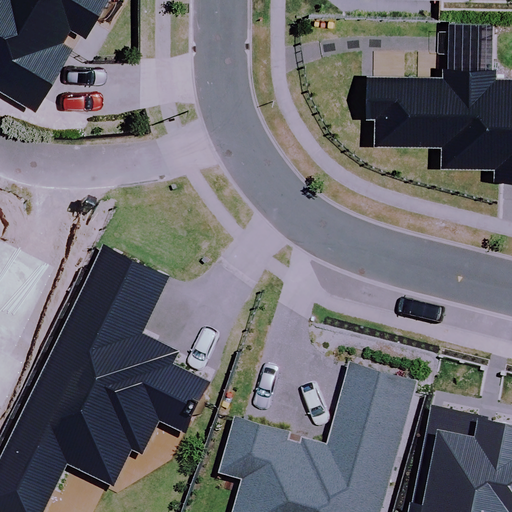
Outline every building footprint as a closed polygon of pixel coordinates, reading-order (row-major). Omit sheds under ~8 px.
[(92,34),(112,0),(0,0),(0,81),(41,105),(82,45),(70,37),(76,24),(92,34)] [(511,73),(503,73),(504,65),(449,64),(448,73),(374,71),(374,114),(381,115),(380,141),(448,143),(448,165),(502,165),(502,176),(511,176),(511,73)] [(178,272),(111,238),(0,469),(0,508),(8,511),(47,511),(74,459),(120,483),(138,446),(150,451),(168,419),(196,433),(221,378),(180,358),(187,346),(151,326),(178,272)] [(385,511),(424,374),(357,356),(333,439),(308,433),(306,438),(293,436),(297,426),(239,412),(226,467),(248,475),(237,511),(385,511)] [(511,511),(511,411),(441,398),(418,511),(511,511)]
